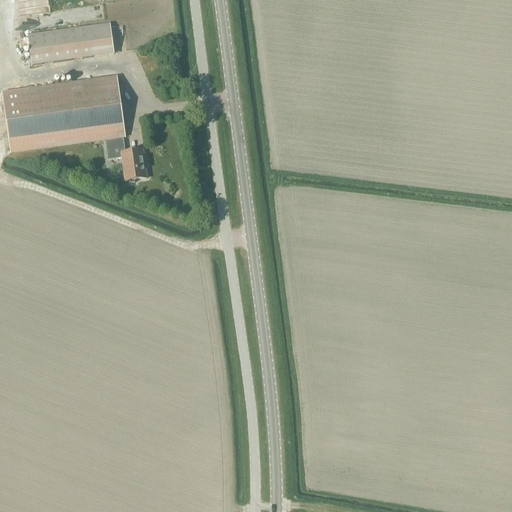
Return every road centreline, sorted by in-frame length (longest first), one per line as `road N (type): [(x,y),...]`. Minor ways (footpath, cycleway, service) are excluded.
road 1 (unclassified): [(254,511),(248,392),(194,0)]
road 2 (primary): [(276,511),(269,383),(220,0)]
